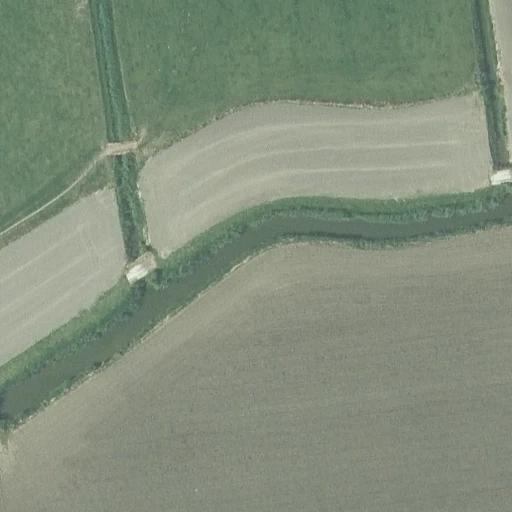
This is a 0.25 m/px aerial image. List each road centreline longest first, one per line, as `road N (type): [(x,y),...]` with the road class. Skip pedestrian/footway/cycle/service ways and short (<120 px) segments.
road 1 (track): [(0,377),(115,298),(127,276),(246,208),(285,195),(419,199),(511,176)]
road 2 (track): [(0,451),(4,457),(253,276)]
road 3 (track): [(511,255),(357,261)]
